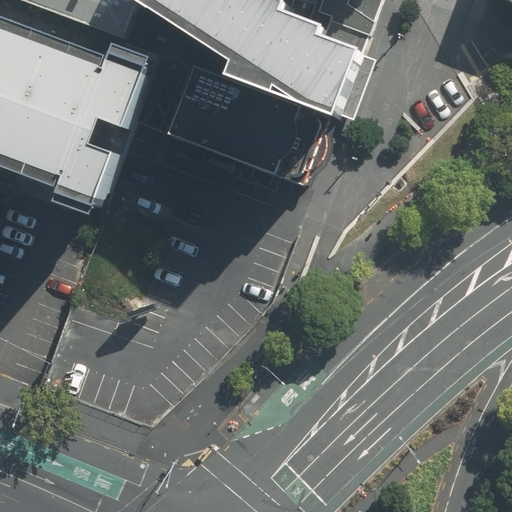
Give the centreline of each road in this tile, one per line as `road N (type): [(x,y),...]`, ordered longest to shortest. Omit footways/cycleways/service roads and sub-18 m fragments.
road 1 (tertiary): [(511,256),(417,328),(237,511)]
road 2 (residential): [(304,221),(340,218),(435,0)]
road 3 (secondary): [(511,384),(481,438),(457,511)]
